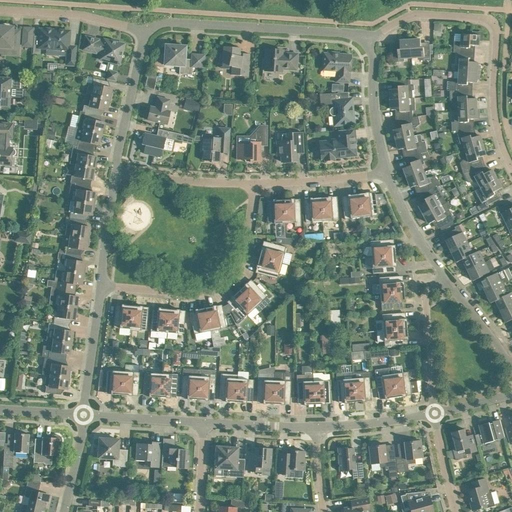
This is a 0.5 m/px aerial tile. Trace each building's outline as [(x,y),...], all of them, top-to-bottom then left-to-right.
[(442,32),(442,24),(434,23),(434,31),(442,32)] [(0,27),(0,47),(4,48),(4,47),(6,47),(6,54),(17,54),(18,42),(11,42),(12,28),(0,27)] [(32,44),(33,34),(32,34),(32,29),(24,28),(23,45),(31,46),(31,44),(32,44)] [(34,36),(33,54),(40,54),(40,48),(46,48),(68,50),(67,57),(67,65),(74,65),(74,57),(75,47),(68,47),(69,31),(39,30),(39,36),(34,36)] [(454,53),(458,53),(473,54),(473,46),(479,46),(480,40),(483,40),(483,35),(481,33),(473,32),(473,35),(462,34),(462,42),(454,41),(454,53)] [(99,40),(86,37),(83,50),(95,53),(96,52),(101,53),(100,59),(108,61),(106,71),(109,72),(107,79),(115,80),(117,73),(116,73),(119,60),(120,61),(124,45),(116,44),(117,41),(111,39),(111,41),(104,39),(104,42),(98,41),(99,40)] [(431,60),(430,55),(430,45),(421,45),(421,39),(411,40),(412,58),(419,57),(419,61),(431,60)] [(405,58),(412,58),(411,40),(400,41),(401,47),(392,47),(393,62),(405,62),(405,58)] [(204,81),(204,66),(205,56),(204,56),(192,55),(192,60),(185,59),(186,46),(166,45),(165,55),(163,55),(161,56),(161,60),(162,62),(164,62),(164,65),(179,66),(179,74),(191,75),(191,80),(204,81)] [(248,76),(249,64),(249,54),(242,54),(242,57),(239,56),(240,48),(223,47),(223,55),(221,55),(218,64),(222,65),(222,69),(229,69),(229,66),(232,67),(231,75),(248,76)] [(283,53),(283,51),(266,50),(265,59),(263,59),(263,68),(265,69),(265,71),(282,72),(282,69),(296,70),(297,54),(283,53)] [(323,63),(322,70),(336,71),(336,82),(339,82),(349,83),(350,72),(351,58),(347,55),(339,54),(339,53),(327,52),(327,53),(324,53),(323,63)] [(472,62),(473,54),(458,53),(457,64),(460,64),(460,72),(481,73),(481,66),(478,66),(478,62),(472,62)] [(480,80),(481,73),(460,72),(459,79),(456,79),(456,82),(448,81),(447,90),(471,91),(471,83),(477,83),(477,79),(480,80)] [(37,73),(36,83),(50,83),(50,74),(37,73)] [(10,79),(1,78),(0,78),(0,110),(1,110),(1,107),(8,107),(9,89),(22,89),(22,81),(10,80),(10,79)] [(108,81),(98,79),(93,78),(91,84),(89,83),(86,95),(91,96),(109,100),(112,88),(107,87),(108,81)] [(414,85),(411,85),(411,80),(396,81),(396,89),(390,90),(391,100),(415,98),(414,90),(414,85)] [(471,91),(450,90),(450,94),(450,100),(454,102),(456,102),(459,102),(459,110),(477,109),(477,99),(471,99),(471,91)] [(337,93),(319,94),(320,105),(333,104),(333,107),(332,108),(331,108),(330,109),(329,111),(329,112),(329,114),(330,115),(331,116),(333,116),(334,116),(335,125),(344,124),(354,123),(353,115),(353,114),(352,114),(351,113),(350,113),(349,109),(350,109),(349,99),(339,100),(338,100),(337,93)] [(107,111),(109,100),(91,96),(89,106),(84,105),(82,112),(85,112),(100,116),(101,110),(107,111)] [(52,97),(51,102),(65,106),(66,100),(52,97)] [(170,100),(167,99),(157,97),(155,105),(156,105),(156,108),(150,107),(147,120),(167,125),(170,111),(168,111),(170,100)] [(413,117),(413,110),(416,110),(415,98),(391,100),(392,110),(397,110),(398,119),(413,117)] [(194,100),(191,112),(198,114),(201,102),(194,100)] [(455,122),(452,122),(452,132),(457,131),(472,128),(472,119),(478,119),(477,109),(459,110),(460,117),(457,117),(455,117),(455,122)] [(85,112),(82,112),(80,111),(76,128),(102,134),(104,123),(99,122),(100,116),(85,112)] [(413,129),(416,128),(420,124),(419,116),(413,117),(398,119),(400,129),(394,130),(396,140),(414,136),(413,129)] [(43,120),(19,119),(19,123),(24,123),(24,129),(37,130),(37,124),(43,124),(43,120)] [(13,124),(0,123),(0,165),(11,166),(12,156),(13,156),(15,155),(15,153),(15,152),(15,151),(14,150),(13,149),(12,149),(12,148),(8,147),(9,138),(12,138),(13,124)] [(267,145),(267,135),(267,126),(260,126),(260,132),(255,132),(255,142),(250,142),(250,144),(237,144),(237,160),(250,160),(249,162),(260,162),(260,145),(267,145)] [(99,145),(102,134),(76,128),(72,145),(73,145),(77,146),(92,150),(93,144),(99,145)] [(201,142),(201,152),(203,152),(203,161),(212,161),(218,161),(220,162),(220,153),(228,153),(229,144),(229,137),(230,128),(219,128),(218,136),(202,135),(202,137),(201,141),(201,142)] [(466,150),(483,145),(481,136),(475,137),(472,128),(457,131),(461,144),(464,143),(466,150)] [(158,129),(156,136),(166,138),(165,138),(167,139),(174,140),(182,142),(184,135),(169,132),(158,129)] [(319,142),(320,149),(321,159),(324,159),(325,161),(334,160),(334,158),(356,156),(355,142),(356,142),(355,129),(335,131),(336,139),(330,140),(330,141),(319,142)] [(47,130),(46,138),(54,140),(55,132),(47,130)] [(144,133),(142,145),(145,145),(143,153),(160,157),(162,149),(163,150),(171,151),(174,140),(167,139),(165,138),(166,138),(156,136),(154,135),(144,133)] [(287,142),(277,142),(277,144),(277,155),(281,154),(281,162),(297,161),(296,153),(295,153),(295,149),(303,149),(302,139),(302,133),(286,133),(287,142)] [(406,158),(421,153),(428,152),(425,141),(422,142),(421,134),(414,136),(396,140),(399,150),(404,149),(406,158)] [(57,143),(47,140),(45,148),(55,150),(57,143)] [(92,150),(77,146),(73,145),(69,164),(76,165),(94,169),(96,157),(91,156),(92,150)] [(463,174),(483,165),(481,157),(486,155),(483,145),(466,150),(468,157),(465,158),(460,163),(463,174)] [(408,178),(424,172),(422,165),(425,164),(421,153),(406,158),(410,166),(404,168),(408,178)] [(92,180),(94,169),(76,165),(74,176),(72,176),(70,183),(75,184),(75,183),(86,185),(87,179),(92,180)] [(481,187),(497,179),(492,170),(487,173),(483,165),(463,174),(468,182),(475,183),(478,181),(481,187)] [(434,176),(430,178),(427,179),(424,172),(408,178),(411,188),(417,186),(420,195),(438,187),(441,186),(439,180),(434,176)] [(488,205),(492,203),(501,198),(497,191),(502,188),(497,179),(481,187),(485,194),(482,195),(486,202),(477,207),(480,212),(489,207),(488,205)] [(90,186),(86,185),(75,183),(75,184),(74,190),(77,190),(75,201),(93,204),(95,192),(89,192),(90,186)] [(424,215),(447,203),(438,187),(420,195),(425,203),(419,206),(424,215)] [(361,217),(367,217),(377,215),(375,194),(366,195),(366,193),(358,194),(361,217)] [(344,219),(361,217),(358,194),(351,195),(351,197),(342,198),(343,208),(344,219)] [(339,220),(338,208),(337,198),(328,199),(328,197),(320,198),(322,221),(339,220)] [(306,222),(322,221),(320,198),(313,198),(313,200),(304,201),(306,222)] [(268,224),(284,223),(283,200),(276,200),(276,202),(267,202),(268,224)] [(301,227),(300,211),(300,201),(291,201),(291,200),(283,200),(284,223),(294,223),(294,227),(301,227)] [(93,204),(75,201),(71,201),(69,212),(71,212),(70,218),(85,221),(86,215),(92,215),(93,204)] [(438,228),(452,221),(455,220),(449,209),(449,203),(448,202),(447,203),(424,215),(429,224),(434,221),(438,228)] [(507,225),(511,222),(511,203),(511,202),(499,208),(507,225)] [(84,227),(85,221),(70,218),(69,224),(67,224),(65,235),(70,236),(88,239),(90,227),(84,227)] [(451,251),(468,243),(460,225),(455,227),(456,229),(444,235),(447,242),(448,249),(450,248),(451,251)] [(362,230),(363,237),(370,236),(370,238),(375,237),(375,233),(370,234),(369,229),(362,230)] [(351,239),(362,237),(362,230),(351,235),(351,239)] [(29,243),(30,235),(16,232),(15,240),(29,243)] [(497,242),(502,240),(501,240),(498,234),(493,236),(497,242)] [(87,250),(88,239),(70,236),(68,247),(66,247),(65,253),(80,255),(81,249),(87,250)] [(491,246),(495,244),(490,237),(486,239),(489,246),(491,246)] [(371,257),(395,256),(394,248),(393,248),(392,239),(370,241),(371,257)] [(502,240),(497,242),(502,249),(505,247),(502,240)] [(286,247),(275,244),(265,241),(263,250),(261,250),(259,257),(282,263),(282,262),(288,263),(290,255),(284,253),(286,247)] [(463,259),(473,254),(468,243),(451,251),(453,255),(452,255),(456,260),(457,262),(463,259)] [(495,244),(491,246),(494,252),(499,250),(495,244)] [(468,270),(485,262),(480,251),(473,254),(463,259),(464,261),(465,267),(466,267),(468,270)] [(80,255),(65,253),(58,252),(57,259),(62,265),(66,266),(65,271),(83,274),(85,262),(79,261),(80,255)] [(373,274),(385,273),(395,272),(394,263),(396,263),(395,256),(371,257),(373,274)] [(278,279),(282,263),(259,257),(257,264),(259,265),(256,273),(266,276),(278,279)] [(504,258),(500,260),(503,266),(508,264),(504,258)] [(490,273),(489,271),(495,269),(491,260),(485,262),(468,270),(470,273),(468,274),(472,279),(473,281),(490,273)] [(47,280),(46,286),(52,287),(73,290),(75,290),(76,284),(82,285),(83,274),(65,271),(56,270),(55,281),(47,280)] [(504,270),(481,281),(482,283),(483,289),(484,289),(486,292),(503,284),(509,281),(504,270)] [(380,294),(404,292),(403,285),(402,285),(401,276),(391,276),(379,278),(380,294)] [(255,308),(267,297),(252,281),(245,287),(244,286),(239,291),(255,308)] [(496,301),(508,294),(503,284),(486,292),(488,296),(486,296),(490,301),(491,303),(496,301)] [(72,296),(73,290),(52,287),(49,304),(58,305),(76,308),(78,297),(72,296)] [(234,297),(228,303),(232,308),(230,310),(237,324),(255,308),(239,291),(233,296),(234,297)] [(382,310),(393,310),(403,309),(403,300),(404,300),(404,292),(380,294),(382,310)] [(501,311),(511,306),(511,292),(508,294),(496,301),(497,302),(498,309),(500,308),(501,311)] [(75,320),(76,308),(58,305),(56,317),(54,316),(53,323),(68,325),(69,319),(75,320)] [(130,329),(132,306),(125,305),(125,307),(116,306),(114,328),(130,329)] [(146,331),(148,319),(148,309),(139,308),(140,307),(132,306),(130,329),(146,331)] [(226,328),(224,316),(222,306),(213,308),(213,306),(206,308),(210,331),(226,328)] [(507,322),(511,320),(511,319),(511,306),(501,311),(503,315),(501,316),(505,320),(507,322)] [(209,331),(210,331),(206,308),(198,309),(198,311),(190,313),(192,323),(194,334),(195,334),(195,339),(210,336),(209,331)] [(167,333),(169,309),(161,309),(161,310),(152,309),(151,319),(150,331),(167,333)] [(183,334),(184,322),(185,312),(176,312),(176,310),(169,309),(167,333),(183,334)] [(329,310),(331,326),(338,325),(338,316),(337,316),(336,309),(329,310)] [(376,331),(407,329),(406,321),(404,322),(404,313),(394,313),(382,314),(382,320),(375,321),(376,331)] [(48,322),(46,339),(53,340),(71,343),(73,332),(67,331),(68,325),(53,323),(48,322)] [(267,325),(266,335),(274,335),(274,325),(267,325)] [(250,336),(249,347),(257,348),(258,338),(258,328),(250,336)] [(384,347),(396,346),(406,346),(406,337),(407,336),(407,329),(376,331),(377,342),(384,341),(384,347)] [(321,339),(322,349),(330,349),(330,339),(329,339),(329,335),(322,336),(322,339),(321,339)] [(70,354),(71,343),(53,340),(52,347),(45,346),(43,357),(44,357),(63,360),(64,354),(70,354)] [(293,355),(293,344),(284,345),(284,355),(293,355)] [(173,351),(172,365),(180,365),(181,351),(173,351)] [(369,351),(351,352),(352,360),(365,359),(365,361),(370,360),(369,351)] [(44,357),(42,374),(47,375),(50,375),(50,376),(68,378),(70,367),(64,366),(65,360),(63,360),(44,357)] [(273,404),(274,372),(274,367),(258,370),(258,380),(257,392),(257,402),(266,402),(266,403),(273,404)] [(198,400),(199,369),(183,368),(182,375),(181,397),(190,398),(190,399),(198,400)] [(392,374),(391,368),(375,370),(375,377),(379,398),(387,397),(388,398),(395,397),(392,374)] [(215,389),(215,377),(216,370),(199,369),(198,400),(205,400),(205,398),(214,399),(215,389)] [(123,371),(116,371),(106,370),(105,392),(114,393),(114,394),(121,395),(123,371)] [(138,394),(139,384),(139,372),(123,371),(121,395),(129,395),(129,394),(138,394)] [(254,380),(248,379),(248,372),(238,372),(238,375),(237,375),(236,402),(243,403),(243,401),(252,401),(253,392),(254,380)] [(273,404),(281,404),(281,402),(290,403),(291,381),(283,381),(283,372),(274,372),(273,404)] [(352,372),(336,373),(336,380),(337,392),(338,402),(347,401),(347,402),(355,402),(352,373),(352,372)] [(363,378),(353,379),(355,402),(362,401),(362,400),(371,399),(370,389),(369,377),(369,372),(363,372),(363,378)] [(392,374),(395,397),(403,396),(402,395),(411,393),(408,372),(392,374)] [(159,397),(161,374),(144,373),(143,395),(152,395),(152,397),(159,397)] [(330,380),(329,380),(329,374),(323,374),(321,373),(313,374),(313,375),(314,404),(322,404),(322,402),(331,402),(330,392),(330,380)] [(176,397),(177,387),(177,375),(161,374),(159,397),(167,398),(167,396),(176,397)] [(236,402),(237,375),(221,374),(220,389),(219,399),(228,400),(228,402),(236,402)] [(50,376),(50,375),(47,375),(45,376),(45,385),(46,387),(45,393),(60,395),(61,389),(67,390),(68,378),(50,376)] [(313,375),(302,375),(297,375),(297,382),(297,393),(298,403),(307,403),(307,405),(314,404),(313,375)] [(411,381),(411,392),(421,392),(421,381),(411,381)] [(481,434),(475,435),(478,445),(484,444),(505,438),(503,429),(500,420),(493,422),(494,423),(490,424),(490,423),(479,426),(481,434)] [(453,435),(451,438),(454,440),(457,449),(453,450),(456,460),(468,457),(467,454),(476,452),(477,451),(476,447),(474,438),(468,439),(467,436),(465,429),(459,431),(456,429),(455,432),(452,433),(453,435)] [(28,453),(29,444),(29,434),(15,433),(14,446),(4,445),(4,446),(3,467),(13,468),(14,452),(28,453)] [(58,456),(59,445),(60,445),(61,444),(61,443),(62,442),(62,441),(62,440),(62,439),(62,438),(61,437),(60,436),(59,436),(59,435),(58,435),(57,435),(56,435),(55,435),(54,435),(53,436),(52,437),(52,438),(42,437),(42,440),(35,439),(34,449),(33,462),(51,463),(51,456),(58,456)] [(118,449),(119,440),(99,438),(98,458),(113,459),(112,466),(126,467),(127,450),(118,449)] [(395,458),(397,473),(408,472),(407,464),(415,463),(415,459),(422,458),(420,440),(404,442),(404,444),(397,445),(399,458),(395,458)] [(159,468),(160,442),(147,441),(146,444),(137,443),(136,460),(145,461),(145,467),(159,468)] [(183,450),(183,449),(180,447),(177,446),(174,445),(171,444),(170,449),(163,448),(161,467),(187,468),(188,456),(187,456),(187,450),(183,450)] [(397,473),(395,458),(393,445),(385,446),(384,444),(369,446),(371,464),(380,463),(380,467),(385,467),(385,470),(388,469),(389,478),(397,477),(397,473)] [(214,469),(214,476),(225,476),(235,477),(244,478),(244,469),(245,459),(238,459),(238,447),(216,446),(214,469)] [(362,462),(355,463),(355,455),(354,456),(353,448),(347,448),(347,447),(337,448),(338,456),(337,456),(337,464),(339,463),(339,471),(349,471),(349,470),(352,469),(353,479),(364,478),(362,462)] [(270,467),(271,459),(271,449),(256,448),(255,454),(249,454),(248,471),(263,472),(263,467),(270,467)] [(278,467),(278,474),(287,474),(289,472),(289,469),(293,470),(302,470),(303,470),(304,469),(305,469),(305,460),(304,460),(305,451),(287,450),(287,454),(279,453),(279,457),(278,467)] [(39,474),(35,473),(33,473),(32,481),(40,482),(41,476),(39,474)] [(475,489),(469,491),(472,502),(470,502),(473,511),(482,508),(487,507),(487,508),(496,506),(491,491),(489,491),(486,479),(482,480),(473,482),(475,489)] [(40,482),(32,481),(27,481),(24,495),(25,497),(30,498),(28,505),(45,509),(46,501),(48,502),(50,495),(40,493),(38,490),(39,490),(41,482),(40,482)] [(275,481),(274,493),(282,493),(283,482),(275,481)] [(406,494),(400,496),(404,509),(409,507),(410,511),(433,511),(429,496),(422,498),(420,492),(406,493),(406,494)] [(173,493),(173,501),(186,502),(186,494),(173,493)] [(397,502),(395,493),(385,496),(387,504),(397,502)] [(385,503),(383,495),(376,496),(378,505),(385,503)] [(344,510),(343,510),(342,511),(370,511),(370,509),(368,498),(364,498),(354,500),(355,506),(343,508),(344,510)] [(244,500),(241,500),(231,499),(231,505),(225,505),(225,507),(219,506),(218,511),(236,511),(236,507),(244,508),(244,500)] [(304,504),(294,503),(282,503),(281,511),(309,511),(303,510),(304,504)]
